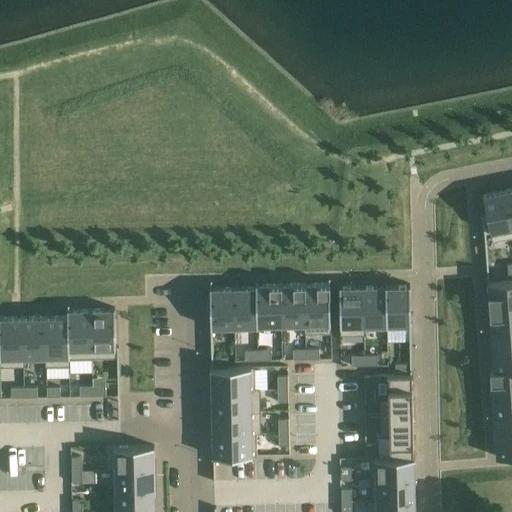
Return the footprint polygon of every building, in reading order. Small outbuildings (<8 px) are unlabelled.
[(487,214),(481,216),(484,234),(486,233),(491,232),(493,241),(511,237),(511,222),(505,190),(483,194),(487,214)] [(511,279),(489,282),(488,282),(490,304),(511,302),(511,279)] [(306,328),(305,328),(305,333),(331,332),(330,283),(305,284),(306,328)] [(257,284),(256,284),(256,287),(257,287),(258,325),(256,325),(257,329),(282,329),(281,284),(257,285),(257,284)] [(305,284),(281,284),(282,329),(305,328),(306,328),(305,284)] [(387,285),(386,285),(387,329),(409,328),(411,328),(410,284),(409,284),(409,285),(387,286),(387,285)] [(385,286),(363,286),(364,330),(365,330),(387,329),(386,285),(385,285),(385,286)] [(341,286),(339,286),(340,335),(363,334),(365,334),(365,330),(364,330),(363,286),(341,287),(341,286)] [(211,287),(210,287),(211,331),(213,331),(236,331),(236,326),(235,326),(234,288),(211,288),(211,287)] [(256,287),(234,288),(235,326),(236,326),(256,325),(258,325),(257,287),(256,287)] [(511,302),(490,304),(491,326),(511,324),(511,302)] [(113,309),(91,309),(92,357),(116,357),(116,347),(115,307),(113,307),(113,309)] [(69,308),(67,308),(68,316),(69,358),(70,358),(92,357),(91,309),(69,310),(69,308)] [(0,316),(0,315),(0,366),(25,366),(25,361),(24,361),(23,317),(0,317),(0,316)] [(45,316),(23,317),(24,361),(25,361),(45,361),(46,361),(45,316)] [(46,361),(45,361),(46,366),(47,366),(70,365),(70,358),(69,358),(68,316),(45,316),(46,361)] [(511,324),(491,326),(493,347),(511,346),(511,324)] [(494,368),(490,369),(511,367),(511,346),(493,347),(494,368)] [(319,348),(306,349),(306,359),(319,358),(319,348)] [(271,349),(258,350),(258,360),(271,359),(271,349)] [(306,349),(293,349),(293,359),(306,359),(306,349)] [(258,350),(245,350),(245,360),(258,360),(258,350)] [(365,355),(352,355),(352,365),(365,365),(365,355)] [(378,355),(365,355),(365,365),(378,365),(378,355)] [(228,357),(215,357),(215,367),(228,367),(228,357)] [(409,363),(395,363),(396,374),(409,374),(409,363)] [(212,368),(210,368),(210,369),(212,369),(212,390),(255,389),(255,388),(255,367),(235,367),(228,367),(215,367),(213,367),(212,368)] [(511,367),(490,369),(492,391),(511,389),(511,367)] [(388,374),(375,374),(375,375),(375,388),(375,399),(379,399),(379,416),(413,416),(412,399),(412,393),(412,375),(413,375),(413,374),(412,374),(410,374),(409,374),(396,374),(388,374)] [(287,375),(277,376),(278,388),(288,388),(287,375)] [(375,375),(365,375),(365,388),(375,388),(375,375)] [(93,385),(80,386),(80,396),(93,395),(93,385)] [(106,385),(93,385),(93,395),(106,395),(106,385)] [(60,386),(47,386),(47,396),(60,396),(60,386)] [(24,387),(11,387),(11,397),(24,397),(24,387)] [(37,387),(24,387),(24,397),(37,397),(37,387)] [(255,389),(212,390),(213,412),(260,411),(260,388),(255,388),(255,389)] [(288,388),(278,388),(278,401),(288,401),(288,388)] [(511,389),(492,391),(493,413),(511,411),(511,389)] [(260,411),(213,412),(213,433),(256,432),(256,433),(261,433),(260,411)] [(511,411),(493,413),(495,434),(511,433),(511,411)] [(413,416),(379,416),(380,435),(389,435),(390,457),(415,457),(415,456),(414,456),(413,438),(413,433),(413,416)] [(288,419),(278,419),(279,432),(289,432),(288,419)] [(213,454),(212,455),(212,456),(214,456),(215,456),(257,455),(256,433),(256,432),(213,433),(213,454)] [(289,432),(279,432),(279,445),(289,445),(289,432)] [(511,433),(495,434),(497,457),(511,455),(511,433)] [(376,443),(366,443),(367,457),(370,457),(377,457),(376,443)] [(121,446),(105,446),(106,470),(115,470),(115,468),(121,468),(154,467),(153,447),(154,447),(154,445),(121,446)] [(82,456),(72,457),(72,469),(82,468),(82,456)] [(377,457),(370,457),(371,479),(414,479),(414,457),(415,457),(390,457),(377,457)] [(121,468),(115,468),(115,470),(116,490),(154,490),(154,467),(121,468)] [(351,467),(341,467),(341,480),(351,480),(351,467)] [(82,468),(72,469),(72,483),(82,482),(82,468)] [(414,479),(371,479),(371,500),(371,501),(415,500),(414,479)] [(351,488),(341,489),(342,502),(352,501),(351,488)] [(154,490),(116,490),(116,511),(132,511),(154,511),(154,490)] [(82,511),(83,500),(73,500),(72,511),(82,511)] [(371,500),(367,500),(366,511),(414,511),(415,500),(371,501),(371,500)] [(352,511),(352,501),(342,502),(342,511),(352,511)]
